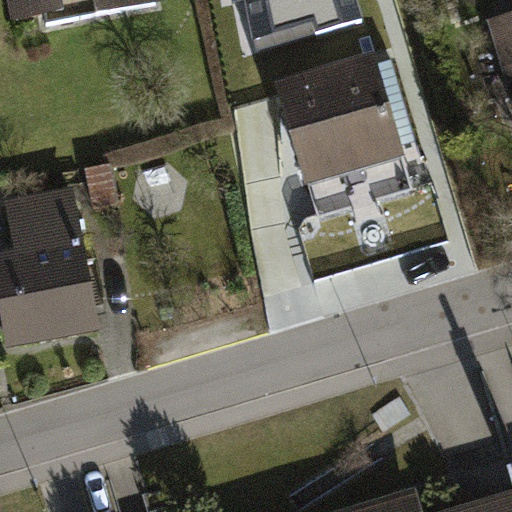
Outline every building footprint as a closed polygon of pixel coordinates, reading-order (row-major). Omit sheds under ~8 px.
[(39,0),(45,30),(165,10),(163,0),(39,0)] [(246,0),(255,39),(377,12),(374,0),(246,0)] [(511,10),(481,18),(510,125),(511,124),(511,10)] [(380,66),(292,91),(320,191),(408,166),(380,66)] [(116,167),(90,171),(97,210),(122,206),(116,167)] [(13,210),(23,260),(0,265),(17,347),(104,330),(77,197),(13,210)] [(511,511),(511,487),(429,511),(511,511)] [(419,511),(414,495),(356,511),(419,511)]
